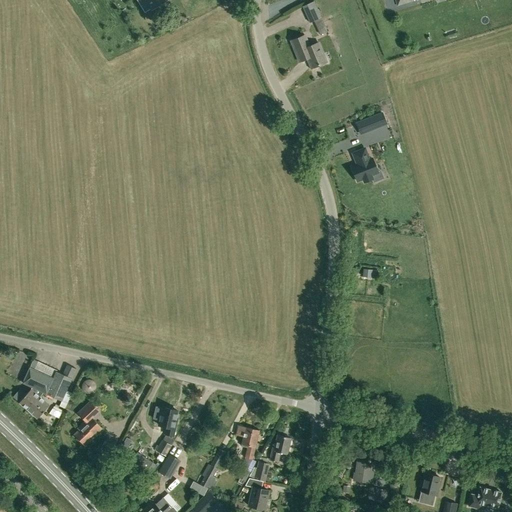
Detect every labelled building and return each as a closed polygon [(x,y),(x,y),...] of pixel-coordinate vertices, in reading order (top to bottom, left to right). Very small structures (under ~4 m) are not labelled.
[(145,0),(152,11),(168,0),(145,0)] [(310,23),(321,18),(313,1),(302,6),(310,23)] [(291,40),(297,55),(299,61),(307,58),(311,68),(326,62),(318,42),(309,46),(304,35),(291,40)] [(356,123),(360,133),(386,123),(382,113),(356,123)] [(358,164),(351,167),(357,181),(363,179),(364,182),(373,178),(371,175),(378,172),(372,158),(369,160),(365,148),(353,153),(356,162),(357,162),(358,164)] [(363,276),(371,277),(372,269),(364,269),(363,276)] [(18,391),(13,397),(19,402),(38,418),(49,405),(40,396),(44,392),(62,400),(65,392),(70,380),(71,380),(76,369),(67,365),(62,376),(56,373),(57,370),(33,359),(29,368),(22,382),(33,387),(31,389),(30,388),(24,396),(18,391)] [(78,413),(85,421),(87,419),(97,410),(90,403),(78,413)] [(54,406),(49,414),(58,418),(62,410),(58,408),(54,406)] [(167,423),(165,432),(173,434),(177,418),(175,417),(177,410),(163,407),(160,422),(167,423)] [(74,434),(85,445),(95,436),(94,435),(102,428),(95,420),(91,424),(87,419),(85,421),(78,428),(79,429),(74,434)] [(247,448),(244,458),(252,459),(259,431),(238,426),(236,435),(243,437),(241,446),(247,448)] [(174,440),(165,435),(156,450),(165,455),(174,440)] [(270,460),(278,462),(280,453),(286,454),(290,438),(278,435),(276,444),(274,443),(270,460)] [(169,455),(159,472),(170,478),(180,461),(169,455)] [(352,481),(372,484),(375,472),(372,471),(373,464),(357,461),(355,472),(354,472),(352,481)] [(265,481),(269,465),(258,463),(254,479),(265,481)] [(201,485),(211,490),(216,481),(212,478),(217,469),(211,466),(201,485)] [(245,481),(249,472),(243,469),(239,478),(245,481)] [(422,482),(421,486),(422,488),(421,491),(419,500),(425,502),(425,503),(432,505),(434,496),(433,496),(434,494),(435,494),(439,476),(425,473),(424,481),(422,482)] [(146,487),(151,480),(145,476),(140,483),(146,487)] [(249,507),(253,508),(264,510),(268,490),(261,489),(263,482),(249,478),(245,486),(253,488),(249,507)] [(146,489),(140,485),(136,492),(142,495),(146,489)] [(384,502),(386,490),(377,489),(377,488),(369,486),(368,498),(374,499),(374,500),(384,502)] [(480,503),(487,505),(496,508),(497,508),(498,507),(497,507),(501,493),(501,492),(500,492),(481,487),(480,487),(479,488),(480,488),(478,496),(471,494),(468,506),(478,508),(480,503)] [(209,492),(195,506),(190,511),(205,511),(218,500),(209,492)] [(177,511),(173,506),(171,508),(163,499),(156,505),(146,511),(177,511)] [(243,504),(236,501),(232,508),(239,511),(243,504)] [(444,511),(443,511),(455,511),(457,504),(451,502),(446,501),(444,511)]
